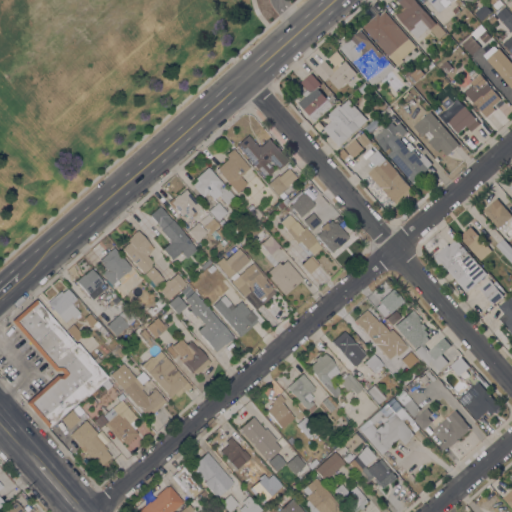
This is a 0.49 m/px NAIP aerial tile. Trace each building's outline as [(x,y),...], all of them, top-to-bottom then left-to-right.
[(415,0),(436,23),(429,29),(428,28),(417,38),(395,13),(403,7),(397,0),(415,0)] [(451,0),(439,12),(428,0),(451,0)] [(497,9),(493,4),(497,0),(499,0),(503,4),(497,9)] [(460,9),(455,14),(452,10),(456,6),(460,9)] [(504,6),(511,13),(511,14),(511,30),(510,32),(508,30),(508,29),(495,14),(504,6)] [(416,46),(401,59),(403,61),(397,66),(363,27),(371,19),(378,13),(380,15),(384,11),(416,46)] [(493,14),(496,19),(490,24),(487,20),(493,14)] [(446,33),(438,39),(430,30),(438,23),(446,33)] [(480,24),(485,30),(476,38),(471,33),(480,24)] [(376,48),(394,68),(373,86),(339,48),(360,30),(376,48)] [(503,43),(511,36),(511,37),(511,53),(509,50),(507,51),(507,50),(505,52),(501,47),(504,45),(503,43)] [(472,37),(479,46),(470,54),(463,46),(472,37)] [(498,48),(511,63),(511,89),(482,55),(493,45),(497,49),(498,48)] [(328,77),(324,81),(314,70),(325,61),(331,68),(334,66),(328,58),(336,51),(344,60),(340,63),(341,64),(345,60),(356,73),(349,80),(349,81),(347,83),(346,82),(338,89),(328,77)] [(430,58),(435,54),(438,58),(433,62),(430,58)] [(440,66),(446,61),(451,68),(446,72),(443,69),(440,66)] [(418,67),(424,74),(411,85),(405,78),(418,67)] [(298,102),(305,96),(303,93),(307,90),(300,82),(311,73),(321,84),(317,87),(327,99),(319,106),(319,107),(317,109),(317,108),(309,115),(298,102)] [(420,79),(423,82),(422,84),(424,86),(422,88),(420,85),(415,90),(412,86),(420,79)] [(473,83),(478,88),(486,82),(501,99),(492,106),(495,110),(486,117),(463,91),(473,83)] [(358,89),(365,83),(367,85),(369,88),(363,94),(360,91),(358,89)] [(425,100),(430,96),(435,101),(429,106),(425,100)] [(472,132),(466,125),(457,133),(444,118),(452,111),(449,108),(459,99),(480,124),(472,132)] [(361,113),(354,119),(361,126),(338,146),(322,128),(331,121),(326,116),(339,105),(341,108),(349,100),(361,113)] [(459,145),(447,156),(441,148),(437,152),(428,141),(433,136),(429,130),(422,136),(413,126),(430,111),(459,145)] [(392,150),(389,147),(385,151),(377,142),(378,141),(374,137),(382,130),(381,129),(383,127),(384,128),(386,126),(387,127),(392,122),(394,124),(393,125),(394,127),(399,122),(407,131),(401,136),(402,136),(399,139),(411,152),(413,150),(420,158),(424,154),(432,164),(428,167),(429,168),(426,170),(426,169),(417,177),(418,178),(415,181),(414,181),(412,182),(387,154),(392,150)] [(371,142),(364,147),(357,139),(357,138),(356,136),(361,131),(363,133),(371,142)] [(277,147),(278,147),(280,149),(280,150),(288,159),(277,169),(270,161),(268,162),(274,169),(264,178),(256,170),(257,169),(236,145),(247,134),(257,146),(259,144),(260,146),(269,138),(277,147)] [(364,149),(354,158),(344,148),(355,138),(364,149)] [(249,167),(239,175),(246,183),(236,192),(216,168),(227,158),(226,157),(228,156),(226,153),(232,148),(249,167)] [(381,187),(381,188),(368,173),(375,166),(368,158),(377,150),(385,159),(386,158),(396,170),(396,171),(412,190),(396,204),(381,187)] [(234,196),(226,203),(218,194),(213,198),(207,192),(203,196),(192,184),(197,180),(195,178),(207,166),(234,196)] [(288,185),(282,190),(286,195),(282,198),(278,194),(277,195),(267,183),(278,174),(288,185)] [(200,206),(194,211),(195,213),(193,215),(191,213),(188,217),(183,212),(181,214),(174,206),(172,207),(167,201),(172,197),(173,199),(185,189),(200,206)] [(299,217),(289,204),(304,192),(314,204),(300,216),(299,217)] [(497,198),(511,216),(499,228),(483,210),(497,198)] [(217,220),(208,209),(218,201),(227,212),(217,220)] [(285,204),(280,209),(277,206),(282,201),(285,204)] [(184,232),(183,233),(196,249),(186,257),(181,251),(172,259),(162,248),(169,242),(168,240),(169,239),(160,229),(161,229),(149,214),(159,205),(172,219),(184,232)] [(262,213),(256,218),(250,211),(255,205),(262,213)] [(312,212),(320,222),(311,230),(302,220),(310,213),(312,212)] [(320,246),(312,253),(307,248),(306,248),(299,241),(297,243),(286,230),(286,229),(280,222),(289,214),(295,221),(296,221),(302,228),(303,227),(320,246)] [(204,225),(213,217),(222,228),(214,236),(211,232),(204,225)] [(226,223),(223,227),(218,222),(222,218),(226,223)] [(316,234),(322,229),(319,225),(325,220),(327,222),(331,219),(333,223),(335,221),(348,237),(336,247),(336,248),(334,250),(332,251),(331,252),(316,234)] [(206,232),(196,240),(188,230),(198,222),(206,232)] [(459,236),(463,232),(463,231),(464,230),(465,231),(470,226),(491,250),(480,260),(473,252),(459,236)] [(278,246),(278,247),(271,253),(269,254),(253,236),(263,228),(278,246)] [(150,267),(143,273),(121,248),(124,245),(127,243),(129,241),(127,239),(132,234),(131,234),(135,230),(136,231),(137,230),(151,245),(148,247),(151,250),(146,254),(151,260),(150,267)] [(447,244),(448,245),(456,239),(457,241),(458,241),(467,251),(479,264),(488,274),(486,275),(490,279),(490,280),(494,284),(483,293),(476,285),(474,287),(473,286),(466,292),(434,255),(447,244)] [(511,249),(511,263),(496,245),(503,239),(511,249)] [(131,267),(130,268),(130,269),(126,272),(126,271),(111,284),(101,273),(105,269),(102,264),(103,263),(99,259),(107,253),(106,252),(108,250),(109,250),(113,247),(131,267)] [(234,273),(233,272),(227,278),(214,263),(221,256),(224,259),(237,248),(248,260),(234,273)] [(300,264),(310,255),(319,264),(308,273),(300,264)] [(211,262),(203,269),(200,266),(208,259),(211,262)] [(302,278),(284,294),(268,276),(268,275),(266,272),(278,261),(281,264),(286,260),(302,278)] [(251,263),(252,263),(265,278),(264,278),(272,288),(271,288),(275,292),(263,302),(259,298),(259,299),(251,290),(243,296),(230,280),(251,263)] [(215,268),(211,272),(207,268),(212,264),(215,268)] [(163,279),(155,286),(144,273),(152,266),(163,279)] [(75,280),(83,273),(84,274),(91,268),(102,281),(90,291),(91,292),(88,295),(75,280)] [(177,290),(167,299),(157,288),(167,278),(168,280),(176,272),(185,282),(177,290)] [(233,336),(224,344),(224,343),(215,351),(197,330),(204,324),(188,306),(190,305),(184,299),(186,297),(180,290),(187,284),(193,291),(233,336)] [(503,295),(496,302),(497,303),(494,306),(493,304),(483,294),(494,285),(503,295)] [(67,287),(76,298),(71,303),(80,312),(73,318),(72,316),(64,322),(46,302),(60,290),(61,292),(67,287)] [(392,288),(403,301),(389,313),(388,312),(383,316),(375,307),(381,302),(379,300),(392,288)] [(234,306),(240,301),(249,311),(251,310),(258,317),(256,319),(257,320),(239,336),(211,305),(223,294),(234,306)] [(185,304),(176,312),(168,302),(177,295),(185,304)] [(511,300),(511,333),(498,318),(504,313),(498,306),(509,297),(511,300)] [(10,320),(35,298),(75,344),(76,343),(106,378),(87,395),(85,393),(47,427),(25,402),(55,375),(60,375),(62,373),(60,370),(53,370),(12,322),(10,320)] [(151,308),(156,304),(157,304),(161,300),(165,304),(155,312),(151,308)] [(127,306),(136,317),(115,335),(106,325),(127,306)] [(366,309),(378,323),(378,322),(382,326),(383,326),(389,333),(384,338),(385,339),(382,342),(381,341),(376,345),(367,335),(367,334),(354,320),(366,309)] [(443,337),(451,346),(441,354),(448,363),(439,371),(431,361),(434,359),(433,358),(426,364),(413,350),(419,344),(418,343),(413,347),(394,325),(412,309),(421,319),(418,322),(421,325),(423,323),(426,326),(423,329),(428,334),(426,336),(429,339),(423,345),(428,351),(443,337)] [(83,318),(89,313),(96,321),(96,320),(101,325),(107,331),(104,334),(94,323),(90,326),(83,318)] [(385,318),(390,313),(395,320),(391,324),(385,318)] [(157,317),(163,324),(165,322),(167,325),(165,326),(166,327),(154,337),(146,326),(157,317)] [(82,334),(76,340),(75,339),(66,329),(73,323),(82,334)] [(155,342),(150,347),(138,333),(143,328),(155,342)] [(331,340),(343,329),(365,354),(353,365),(342,352),(331,340)] [(385,343),(396,333),(405,343),(394,353),(385,343)] [(196,374),(192,370),(191,372),(182,362),(183,360),(183,359),(191,352),(185,345),(191,340),(196,347),(197,346),(210,361),(196,374)] [(179,352),(173,358),(165,348),(171,343),(179,352)] [(125,353),(118,359),(112,353),(119,346),(125,353)] [(160,350),(176,367),(175,368),(191,386),(186,390),(185,389),(178,395),(175,392),(170,397),(141,365),(150,356),(153,356),(160,350)] [(307,367),(315,360),(314,358),(318,354),(320,356),(324,353),(335,365),(334,365),(339,371),(332,376),(335,380),(333,382),(340,391),(333,396),(307,367)] [(364,362),(373,353),(389,372),(380,380),(378,378),(364,362)] [(461,356),(469,367),(458,376),(450,365),(461,356)] [(118,384),(117,385),(115,381),(109,374),(122,362),(126,367),(127,367),(130,370),(129,370),(135,377),(144,386),(141,388),(147,395),(152,391),(151,390),(154,387),(166,401),(152,413),(149,410),(145,414),(137,405),(137,406),(118,384)] [(431,362),(436,368),(433,372),(427,365),(431,362)] [(362,388),(355,393),(350,387),(347,390),(339,381),(340,380),(337,376),(343,371),(346,375),(348,373),(362,388)] [(301,373),(314,388),(309,393),(313,397),(310,400),(312,403),(315,407),(310,412),(307,408),(306,409),(286,386),(301,373)] [(500,406),(489,416),(486,412),(477,420),(458,399),(478,381),(500,406)] [(385,396),(378,403),(366,390),(373,384),(385,396)] [(103,391),(98,395),(94,390),(99,386),(103,391)] [(402,389),(410,398),(420,410),(412,416),(395,396),(402,389)] [(120,393),(121,392),(124,396),(124,397),(120,400),(116,396),(120,393)] [(281,428),(266,409),(268,407),(267,406),(269,405),(270,406),(271,405),(270,403),(272,402),(271,400),(273,399),(272,397),(273,396),(274,397),(279,393),(284,400),(281,402),(294,417),(281,428)] [(367,418),(392,396),(395,400),(391,404),(391,405),(396,401),(400,406),(395,410),(396,411),(394,412),(414,434),(403,443),(398,437),(390,445),(380,454),(360,431),(370,422),(376,429),(385,420),(381,416),(373,424),(367,418)] [(334,407),(329,411),(321,401),(326,397),(334,407)] [(138,433),(125,443),(120,437),(118,439),(110,430),(112,428),(107,422),(107,421),(102,415),(111,407),(112,408),(121,400),(126,406),(127,405),(137,417),(129,423),(138,433)] [(427,408),(431,413),(427,417),(431,421),(422,429),(413,419),(427,408)] [(69,428),(61,420),(71,410),(79,419),(69,428)] [(464,420),(463,421),(471,429),(462,436),(461,435),(457,439),(458,440),(450,447),(449,446),(442,452),(437,447),(443,442),(432,430),(455,410),(464,420)] [(107,421),(99,427),(93,419),(100,413),(102,415),(107,421)] [(263,429),(265,427),(275,439),(273,440),(280,448),(266,460),(253,445),(252,446),(248,442),(249,441),(238,428),(252,416),(263,429)] [(313,426),(308,430),(311,434),(307,437),(296,424),(304,416),(313,426)] [(107,448),(105,449),(111,456),(98,466),(85,450),(83,451),(77,444),(78,443),(72,437),(71,437),(69,435),(70,435),(69,433),(85,419),(97,433),(95,434),(107,448)] [(362,438),(357,442),(352,436),(356,432),(362,438)] [(224,439),(225,440),(230,436),(242,450),(248,445),(266,466),(261,471),(254,462),(241,474),(216,446),(224,439)] [(364,465),(366,468),(374,462),(374,463),(380,458),(397,478),(390,484),(389,483),(383,488),(380,485),(379,486),(374,480),(375,479),(373,476),(365,483),(356,472),(357,472),(348,461),(353,457),(356,454),(366,446),(375,456),(367,463),(364,465)] [(334,451),(344,462),(324,480),(314,469),(334,451)] [(192,464),(206,452),(220,468),(207,481),(204,478),(201,480),(193,471),(196,468),(192,464)] [(295,454),(304,464),(294,473),(285,463),(295,454)] [(307,464),(315,458),(318,462),(311,468),(307,464)] [(183,466),(202,489),(189,500),(187,498),(184,500),(181,496),(185,492),(171,476),(183,466)] [(244,487),(240,490),(235,485),(234,486),(225,476),(230,472),(244,487)] [(273,484),(268,479),(273,475),(278,480),(273,484)] [(337,502),(334,504),(341,511),(311,511),(303,503),(307,499),(305,496),(307,494),(302,488),(315,477),(337,502)] [(283,486),(278,490),(281,493),(277,496),(274,493),(277,490),(273,485),(279,481),(283,486)] [(364,506),(365,507),(362,510),(361,508),(356,511),(354,511),(347,503),(346,505),(333,489),(340,483),(347,491),(354,485),(368,502),(364,506)] [(170,511),(138,511),(139,511),(138,510),(148,501),(149,502),(156,496),(155,495),(166,486),(167,487),(168,485),(183,501),(170,511)] [(511,489),(511,508),(503,497),(511,489)] [(291,495),(284,501),(280,496),(288,491),(291,495)] [(276,502),(281,508),(291,499),(297,505),(299,503),(307,511),(268,511),(267,510),(276,502)] [(257,511),(239,511),(240,511),(238,509),(243,504),(246,506),(253,500),(261,509),(257,511)] [(2,511),(15,501),(23,509),(20,511),(2,511)]
